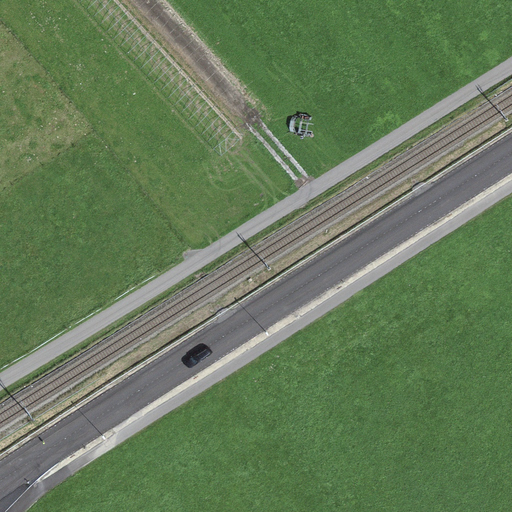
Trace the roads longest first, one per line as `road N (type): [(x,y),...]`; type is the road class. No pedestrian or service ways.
road 1 (primary): [(511,149),(0,481)]
road 2 (unclassified): [(511,67),(0,379)]
